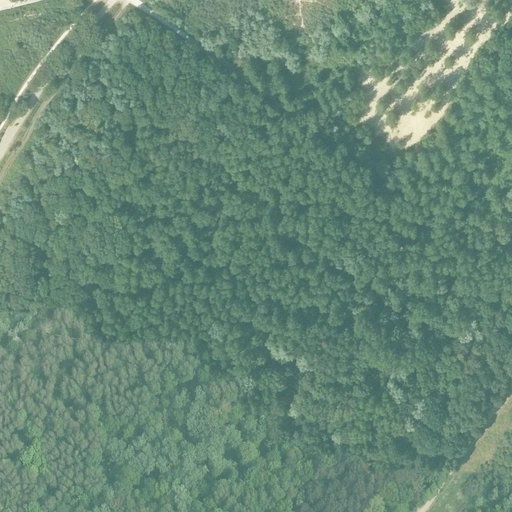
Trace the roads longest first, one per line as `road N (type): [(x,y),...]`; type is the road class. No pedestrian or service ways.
road 1 (unknown): [(0,190),(66,78),(134,0)]
road 2 (unknown): [(405,511),(511,370)]
